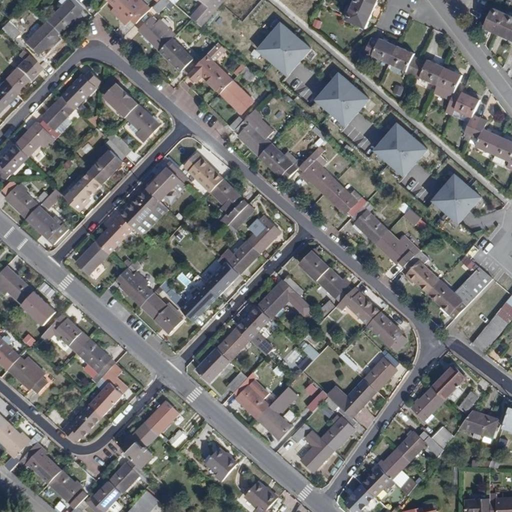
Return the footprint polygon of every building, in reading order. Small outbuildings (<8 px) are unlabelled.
[(46,22),(59,34),(84,9),(75,0),(67,0),(66,1),(65,0),(59,0),(58,2),(62,6),(46,22)] [(141,0),(109,0),(129,21),(131,19),(136,23),(150,8),(141,0)] [(159,13),(170,2),(167,0),(160,0),(153,7),(159,13)] [(201,27),(224,1),(224,0),(201,0),(205,3),(191,18),(201,27)] [(355,0),(347,20),(366,29),(379,0),(355,0)] [(511,16),(494,8),(485,27),(497,33),(511,39),(511,16)] [(160,51),(173,38),(152,17),(141,28),(148,35),(146,37),(160,51)] [(1,29),(12,39),(19,32),(8,21),(1,29)] [(312,49),(279,21),(255,50),(287,77),(312,49)] [(39,54),(46,47),(59,34),(46,22),(32,36),(28,33),(21,40),(37,56),(39,54)] [(372,37),(365,55),(372,58),(373,56),(390,63),(397,46),(380,39),(379,41),(372,37)] [(189,73),(201,61),(195,55),(193,57),(173,38),(160,51),(175,65),(177,63),(188,74),(189,73)] [(208,54),(215,62),(227,49),(219,43),(208,54)] [(397,46),(390,63),(407,71),(406,74),(413,77),(421,59),(414,56),(415,54),(397,46)] [(39,54),(44,58),(50,51),(46,47),(39,54)] [(16,95),(41,68),(24,51),(18,56),(23,61),(3,82),(16,95)] [(221,93),(234,80),(215,62),(208,54),(201,61),(189,73),(197,81),(203,75),(221,93)] [(421,59),(413,77),(420,80),(421,77),(438,85),(446,68),(428,60),(427,62),(421,59)] [(251,82),(257,75),(247,66),(241,73),(251,82)] [(446,68),(438,85),(455,93),(452,100),(446,112),(453,115),(456,110),(462,94),(456,91),(463,76),(446,68)] [(64,96),(76,108),(102,82),(92,72),(87,77),(84,74),(64,96)] [(368,98),(338,72),(314,101),(346,126),(368,98)] [(127,118),(140,105),(113,79),(102,90),(115,102),(113,104),(127,118)] [(242,114),(255,101),(234,80),(221,93),(242,114)] [(0,111),(16,95),(3,82),(0,84),(0,111)] [(455,93),(438,85),(435,93),(452,100),(455,93)] [(463,92),(462,94),(456,110),(473,117),(470,123),(466,132),(473,136),(481,118),(474,115),(481,100),(463,92)] [(62,134),(57,129),(76,108),(64,96),(49,111),(52,113),(40,125),(56,140),(62,134)] [(415,99),(408,96),(405,102),(411,106),(415,99)] [(144,142),(161,125),(140,105),(127,118),(141,131),(138,135),(144,142)] [(473,117),(456,110),(453,115),(470,123),(473,117)] [(235,130),(236,129),(244,121),(240,116),(230,125),(235,130)] [(89,121),(96,127),(97,117),(89,121)] [(485,129),(488,121),(481,118),(473,136),(480,139),(477,145),(476,146),(494,154),(502,137),(485,129)] [(260,157),(273,144),(251,123),(248,125),(244,121),(236,129),(248,140),(246,143),(260,157)] [(428,149),(396,122),(372,150),(404,178),(428,149)] [(52,144),(56,140),(40,125),(38,123),(16,146),(28,157),(46,139),(52,144)] [(325,140),(329,137),(316,127),(313,130),(325,140)] [(473,136),(466,132),(463,139),(470,142),(473,136)] [(480,139),(473,136),(470,142),(477,145),(480,139)] [(511,141),(502,137),(494,154),(511,162),(508,167),(511,168),(511,141)] [(90,172),(103,184),(117,170),(115,168),(127,156),(116,146),(110,140),(102,148),(108,154),(90,172)] [(116,146),(127,156),(132,150),(122,140),(116,146)] [(276,168),(288,179),(300,166),(303,163),(299,159),(298,160),(294,164),(286,156),(285,155),(273,144),(260,157),(274,170),(276,168)] [(0,173),(5,179),(7,179),(28,157),(16,146),(2,160),(4,162),(0,166),(0,173)] [(324,193),(336,180),(323,167),(315,160),(319,157),(322,153),(317,149),(303,163),(300,166),(305,170),(303,173),(324,193)] [(294,164),(298,160),(288,151),(285,155),(286,156),(294,164)] [(212,192),(224,179),(197,154),(185,166),(190,171),(192,169),(199,176),(197,178),(212,192)] [(323,167),(326,164),(319,157),(315,160),(323,167)] [(494,158),(492,162),(505,166),(506,161),(494,158)] [(160,201),(175,186),(180,181),(181,179),(184,182),(188,178),(173,163),(167,168),(159,177),(147,189),(160,201)] [(158,175),(159,177),(167,168),(165,167),(158,175)] [(286,182),(288,179),(276,168),(274,170),(286,182)] [(80,204),(83,206),(103,184),(90,172),(77,186),(74,183),(63,194),(76,208),(80,204)] [(481,196),(453,174),(430,202),(459,225),(481,196)] [(230,224),(250,204),(224,179),(212,192),(225,205),(220,209),(226,214),(220,220),(227,227),(230,224)] [(362,197),(358,201),(351,194),(336,180),(324,193),(339,208),(341,205),(353,216),(360,209),(367,201),(362,197)] [(183,192),(187,187),(180,181),(175,186),(183,192)] [(28,219),(40,206),(27,194),(21,189),(14,182),(11,182),(3,191),(15,203),(13,205),(28,219)] [(122,215),(135,228),(160,201),(147,189),(122,215)] [(358,201),(362,197),(354,190),(351,194),(358,201)] [(39,198),(44,203),(49,196),(45,192),(39,198)] [(44,203),(48,207),(54,200),(49,196),(44,203)] [(135,228),(143,235),(168,208),(160,201),(135,228)] [(377,244),(389,231),(370,212),(375,207),(368,201),(367,201),(360,209),(353,216),(358,221),(365,227),(363,230),(377,244)] [(230,224),(236,229),(255,210),(250,204),(230,224)] [(55,244),(69,229),(56,217),(55,219),(40,206),(28,219),(55,244)] [(411,208),(404,215),(416,224),(422,217),(411,208)] [(97,242),(110,254),(135,228),(122,215),(97,242)] [(248,242),(260,253),(274,239),(272,237),(279,230),(269,220),(264,225),(258,220),(249,229),(255,235),(248,242)] [(363,230),(365,227),(358,221),(353,225),(361,232),(363,230)] [(234,235),(238,231),(236,229),(230,224),(227,227),(226,228),(234,235)] [(400,240),(389,231),(377,244),(398,264),(401,262),(406,267),(414,258),(421,251),(404,235),(400,240)] [(77,263),(90,275),(110,254),(97,242),(77,263)] [(246,263),(249,266),(260,253),(248,242),(235,255),(229,249),(222,257),(238,272),(246,263)] [(304,266),(318,280),(330,268),(312,250),(302,261),(305,264),(304,266)] [(430,294),(442,281),(424,264),(429,259),(421,251),(414,258),(406,267),(410,270),(407,273),(415,281),(430,294)] [(232,284),(229,282),(238,272),(222,257),(218,261),(224,266),(207,283),(220,296),(232,284)] [(467,257),(462,264),(472,270),(477,264),(467,257)] [(129,294),(142,306),(154,293),(147,287),(150,284),(137,271),(141,268),(135,262),(119,279),(128,288),(126,290),(124,292),(127,296),(129,294)] [(238,272),(240,275),(249,266),(246,263),(238,272)] [(23,305),(35,291),(7,266),(0,274),(0,289),(5,295),(8,291),(23,305)] [(336,298),(348,285),(330,268),(318,280),(336,298)] [(451,314),(456,319),(493,279),(480,268),(456,294),(442,281),(430,294),(443,307),(441,309),(449,316),(451,314)] [(229,282),(232,284),(240,275),(238,272),(229,282)] [(413,284),(415,281),(407,273),(405,276),(413,284)] [(284,280),(294,290),(299,285),(288,276),(284,280)] [(126,290),(128,288),(119,279),(117,281),(126,290)] [(296,301),(300,296),(294,290),(284,280),(259,306),(272,318),(285,304),(283,302),(290,295),(296,301)] [(204,308),(206,310),(220,296),(207,283),(201,290),(196,286),(191,291),(193,292),(188,298),(190,301),(188,303),(166,281),(161,287),(193,320),(204,308)] [(336,298),(341,302),(353,290),(348,285),(336,298)] [(369,325),(381,312),(355,288),(353,290),(341,302),(337,306),(342,310),(347,305),(369,325)] [(46,322),(56,312),(35,291),(23,305),(37,317),(39,316),(46,322)] [(179,318),(171,311),(175,308),(169,303),(167,305),(154,293),(142,306),(170,334),(182,321),(179,318)] [(290,307),(296,301),(290,295),(283,302),(285,304),(290,307)] [(319,311),(324,316),(335,306),(330,300),(319,311)] [(511,314),(511,304),(508,301),(503,307),(511,314)] [(251,339),(254,336),(272,318),(259,306),(238,327),(249,337),(251,339)] [(498,313),(509,322),(511,318),(511,314),(503,307),(498,313)] [(179,318),(182,315),(175,308),(171,311),(179,318)] [(369,325),(397,350),(407,339),(403,335),(404,333),(381,312),(369,325)] [(504,329),(509,322),(498,313),(493,319),(504,329)] [(77,352),(89,339),(63,314),(42,337),(48,342),(54,335),(61,341),(63,339),(77,352)] [(488,326),(499,335),(504,329),(493,319),(488,326)] [(495,341),(499,335),(488,326),(483,331),(495,341)] [(244,347),(241,345),(249,337),(238,327),(218,349),(230,360),(244,347)] [(295,340),(299,345),(312,331),(307,327),(295,340)] [(478,338),(490,347),(495,341),(483,331),(478,338)] [(259,347),(262,344),(254,336),(251,339),(259,347)] [(0,361),(9,370),(21,356),(9,346),(12,343),(4,337),(2,339),(0,337),(0,361)] [(473,343),(485,353),(490,347),(478,338),(473,343)] [(97,384),(103,377),(116,363),(89,339),(77,352),(88,363),(87,365),(88,365),(85,369),(94,377),(91,379),(97,384)] [(315,360),(320,354),(310,345),(305,351),(310,356),(315,360)] [(196,370),(209,382),(230,360),(218,349),(196,370)] [(377,391),(397,370),(395,368),(399,363),(389,353),(365,379),(377,391)] [(41,376),(45,372),(28,357),(26,361),(21,356),(9,370),(32,390),(33,389),(39,394),(49,383),(44,378),(41,376)] [(304,371),(315,360),(310,356),(300,367),(304,371)] [(110,384),(117,377),(124,369),(117,362),(116,363),(103,377),(110,384)] [(463,391),(458,387),(466,378),(454,366),(433,387),(446,399),(452,392),(457,397),(463,391)] [(280,375),(283,372),(277,367),(274,370),(280,375)] [(228,386),(234,392),(248,377),(242,371),(228,386)] [(258,419),(271,406),(249,386),(256,377),(252,374),(248,377),(234,392),(246,403),(243,405),(258,419)] [(91,405),(104,416),(124,394),(123,393),(128,388),(117,377),(110,384),(103,377),(97,384),(104,390),(91,405)] [(361,404),(364,406),(377,391),(365,379),(348,397),(336,386),(328,394),(329,395),(330,396),(339,405),(347,412),(351,415),(361,404)] [(432,414),(446,399),(433,387),(412,408),(427,424),(434,416),(432,414)] [(308,407),(314,411),(329,395),(328,394),(324,390),(308,407)] [(459,407),(466,413),(479,397),(472,391),(459,407)] [(335,409),(339,405),(330,396),(325,401),(335,409)] [(159,435),(174,419),(179,414),(167,401),(146,422),(159,435)] [(81,436),(84,438),(104,416),(91,405),(78,419),(72,425),(70,423),(65,429),(78,441),(81,436)] [(282,438),(293,427),(271,406),(258,419),(273,433),(275,431),(282,438)] [(503,428),(511,431),(511,409),(509,409),(503,428)] [(461,427),(493,438),(498,420),(473,411),(461,427)] [(322,438),(335,451),(349,435),(347,433),(358,422),(351,415),(347,412),(342,418),(338,415),(332,422),(335,425),(322,438)] [(0,431),(8,422),(0,414),(0,431)] [(174,419),(177,422),(182,417),(179,414),(174,419)] [(70,423),(72,425),(78,419),(76,417),(70,423)] [(19,463),(34,446),(30,443),(8,422),(0,431),(0,439),(9,448),(8,450),(18,460),(12,465),(14,468),(19,463)] [(132,459),(141,467),(153,454),(147,447),(159,435),(146,422),(133,436),(131,434),(125,440),(127,442),(121,448),(132,459)] [(293,436),(299,441),(311,429),(305,424),(293,436)] [(432,438),(444,450),(454,436),(444,426),(432,438)] [(170,442),(177,448),(187,437),(181,430),(170,442)] [(403,456),(410,462),(423,447),(426,450),(427,449),(433,454),(432,455),(437,460),(444,450),(432,438),(426,432),(421,437),(415,431),(415,432),(410,437),(397,450),(403,456)] [(34,446),(38,442),(43,437),(39,433),(30,443),(34,446)] [(322,465),(335,451),(322,438),(302,460),(313,470),(319,463),(322,465)] [(62,471),(63,470),(49,457),(41,450),(44,447),(38,442),(34,446),(19,463),(31,474),(35,470),(50,484),(62,471)] [(216,475),(223,481),(238,463),(219,446),(211,454),(206,460),(205,461),(219,472),(216,475)] [(49,457),(51,454),(44,447),(41,450),(49,457)] [(417,484),(402,470),(410,462),(403,456),(397,450),(380,467),(392,479),(400,487),(408,495),(417,484)] [(417,459),(422,465),(430,459),(425,453),(417,459)] [(110,482),(123,494),(140,476),(150,485),(155,480),(141,467),(132,459),(110,482)] [(371,470),(374,473),(380,467),(377,464),(371,470)] [(373,494),(375,496),(392,479),(380,467),(374,473),(363,484),(373,494)] [(78,506),(88,495),(62,471),(50,484),(76,508),(78,506)] [(266,511),(268,509),(278,498),(259,481),(252,489),(247,495),(246,496),(259,507),(256,510),(259,511),(266,511)] [(101,506),(106,511),(123,494),(110,482),(88,505),(95,511),(101,506)] [(365,511),(363,509),(375,496),(373,494),(363,484),(345,502),(355,511),(365,511)] [(244,493),(247,495),(252,489),(249,487),(244,493)] [(151,511),(161,501),(148,490),(128,511),(151,511)] [(491,511),(511,511),(511,498),(497,500),(496,494),(490,494),(490,498),(491,511)] [(491,511),(490,498),(465,499),(465,511),(491,511)]
